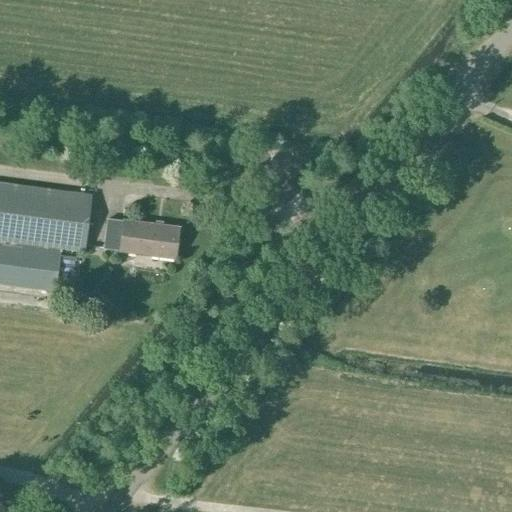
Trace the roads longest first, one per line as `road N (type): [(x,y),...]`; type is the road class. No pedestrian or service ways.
road 1 (tertiary): [(113,511),(511,25)]
road 2 (unknown): [(125,497),(247,511)]
